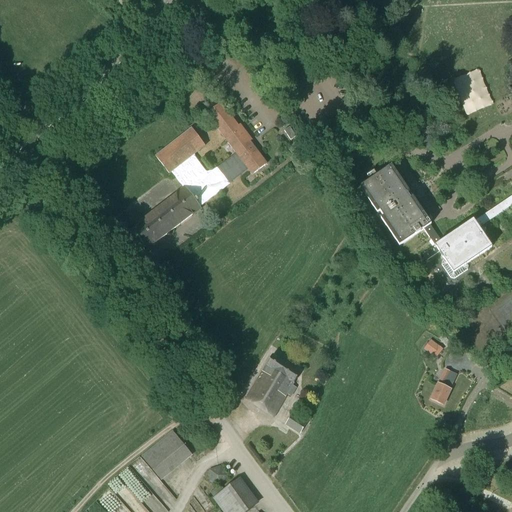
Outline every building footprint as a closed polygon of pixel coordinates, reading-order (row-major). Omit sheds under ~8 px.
[(498,98),(502,110),(511,107),(511,96),(511,94),(498,98)] [(227,143),(229,145),(246,132),(240,125),(238,126),(221,103),(206,115),(227,143)] [(290,141),(296,137),(289,127),(284,131),(290,141)] [(239,159),(236,154),(208,176),(193,155),(205,146),(192,129),(155,157),(168,174),(172,172),(184,188),(132,228),(148,249),(200,209),(196,203),(202,198),(206,202),(220,191),(219,190),(247,169),(239,159)] [(246,132),(229,145),(236,154),(239,159),(254,147),(250,142),(252,140),(246,132)] [(254,147),(239,159),(247,169),(252,175),(267,164),(254,147)] [(438,252),(444,260),(442,261),(441,265),(450,278),(454,279),(467,270),(468,266),(466,264),(491,247),(479,229),(511,206),(511,195),(474,222),(473,220),(441,242),(430,225),(431,224),(413,198),(415,197),(415,195),(411,190),(410,190),(408,191),(391,166),(376,176),(373,171),(366,176),(369,180),(359,187),(376,213),(378,212),(382,217),(380,218),(399,246),(423,230),(434,246),(422,255),(426,260),(438,252)] [(113,233),(133,260),(138,257),(118,229),(113,233)] [(442,349),(438,346),(430,355),(436,359),(442,349)] [(287,395),(293,386),(301,372),(273,356),(246,400),(274,417),(287,395)] [(430,400),(443,406),(457,375),(445,370),(430,400)] [(293,414),(286,425),(300,434),(307,423),(293,414)] [(209,482),(221,486),(229,476),(221,466),(209,470),(209,482)] [(151,468),(142,473),(154,493),(164,487),(151,468)] [(170,496),(164,500),(169,509),(176,505),(170,496)]
